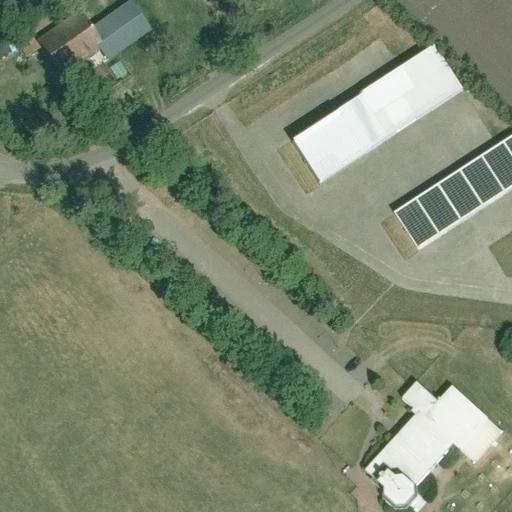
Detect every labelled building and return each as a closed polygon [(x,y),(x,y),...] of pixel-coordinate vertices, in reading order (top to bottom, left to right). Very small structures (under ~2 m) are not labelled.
[(138,1),(102,25),(118,49),(123,55),(158,32),(138,1)] [(95,15),(50,45),(73,79),(118,49),(95,15)] [(475,91),(445,46),(291,142),(323,184),(475,91)] [(511,144),(399,215),(426,252),(511,197),(511,144)] [(509,435),(456,388),(442,401),(421,382),(403,400),(421,416),(368,473),(389,492),(388,504),(397,511),(411,511),(414,510),(416,511),(420,511),(428,501),(423,497),(421,487),(458,448),(481,467),(509,435)]
